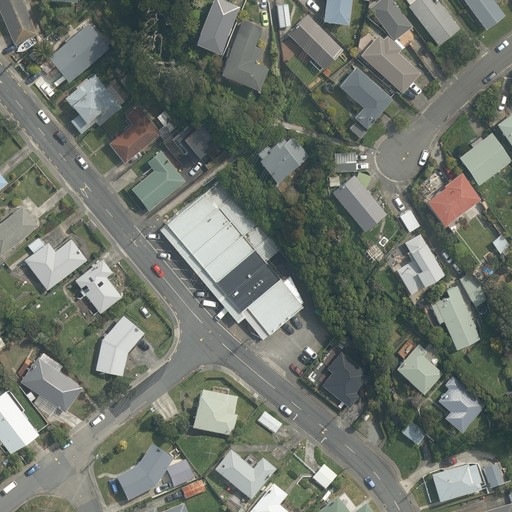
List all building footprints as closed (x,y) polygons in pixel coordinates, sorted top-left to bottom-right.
[(38,34),(22,0),(0,0),(0,11),(14,44),(38,34)] [(240,6),(225,0),(212,0),(195,43),(220,54),(240,6)] [(350,0),(325,0),(322,21),(348,24),(350,0)] [(377,0),(368,7),(391,40),(411,26),(391,0),(377,0)] [(413,0),(406,6),(435,44),(458,27),(436,0),(413,0)] [(463,0),(485,29),(504,15),(493,0),(463,0)] [(291,26),(288,4),(276,5),(279,27),(291,26)] [(307,14),(287,33),(323,69),(343,49),(307,14)] [(263,27),(242,19),(231,48),(229,47),(226,56),(227,57),(221,74),(259,90),(267,67),(255,62),(261,48),(255,46),(263,27)] [(88,22),(47,56),(68,82),(109,47),(88,22)] [(376,34),(356,54),(399,93),(418,72),(395,52),(399,48),(391,40),(384,34),(381,38),(376,34)] [(392,99),(356,66),(339,86),(362,107),(353,116),(366,128),(392,99)] [(77,88),(65,98),(73,108),(74,107),(79,113),(70,121),(81,134),(96,122),(99,126),(122,107),(95,73),(88,79),(86,77),(76,86),(77,88)] [(109,143),(125,163),(162,133),(139,104),(125,115),(132,124),(109,143)] [(511,146),(511,111),(496,123),(511,146)] [(188,122),(172,136),(184,150),(182,152),(191,163),(197,159),(194,156),(200,151),(198,149),(204,144),(201,140),(208,135),(197,122),(191,127),(188,122)] [(491,131),(458,156),(479,186),(511,161),(491,131)] [(262,158),(259,160),(277,183),(308,156),(291,137),(286,141),(283,137),(270,148),(268,144),(257,153),(262,158)] [(185,181),(161,150),(147,161),(153,170),(131,188),(149,210),(185,181)] [(356,171),(355,152),(334,153),(335,172),(356,171)] [(198,159),(183,171),(194,184),(208,172),(198,159)] [(386,213),(365,189),(371,176),(358,171),(356,178),(354,174),(332,192),(365,231),(386,213)] [(445,226),(481,199),(461,171),(443,185),(444,187),(427,200),(445,226)] [(340,185),(339,175),(329,176),(330,186),(340,185)] [(220,178),(159,229),(238,322),(244,317),(263,340),(303,306),(302,305),(304,303),(290,276),(283,281),(243,234),(258,222),(220,178)] [(0,255),(38,223),(22,204),(0,221),(0,255)] [(410,209),(399,216),(409,232),(419,226),(410,209)] [(411,294),(444,274),(420,233),(404,242),(414,258),(409,261),(410,262),(397,270),(411,294)] [(511,246),(502,234),(492,242),(501,254),(511,246)] [(47,290),(87,259),(71,237),(55,249),(48,240),(44,243),(39,237),(28,245),(33,252),(24,258),(47,290)] [(107,275),(113,270),(103,257),(75,278),(83,289),(81,290),(84,295),(86,294),(100,313),(122,296),(107,275)] [(471,272),(459,279),(476,306),(488,299),(471,272)] [(468,312),(457,285),(446,289),(449,296),(435,302),(436,303),(431,305),(439,323),(444,321),(457,350),(480,339),(470,318),(473,317),(470,311),(468,312)] [(102,338),(95,369),(123,374),(127,350),(144,330),(123,313),(102,338)] [(418,343),(396,368),(424,394),(443,373),(434,365),(439,360),(434,356),(439,351),(430,343),(425,348),(418,343)] [(83,386),(59,370),(63,364),(43,351),(40,356),(38,355),(20,380),(39,393),(34,401),(38,405),(37,406),(52,416),(58,406),(66,411),(83,386)] [(349,407),(359,395),(355,392),(369,374),(341,351),(327,368),(332,372),(321,385),(349,407)] [(445,417),(462,432),(485,404),(452,375),(444,384),(448,387),(438,400),(450,411),(445,417)] [(5,388),(0,391),(0,438),(10,453),(39,432),(5,388)] [(201,397),(199,397),(192,429),(231,436),(237,416),(234,415),(238,397),(202,390),(201,397)] [(165,393),(150,402),(164,423),(178,413),(165,393)] [(275,434),(282,425),(264,412),(257,421),(275,434)] [(417,444),(427,431),(411,419),(401,432),(417,444)] [(174,459),(152,444),(138,466),(116,477),(128,501),(156,486),(174,459)] [(251,501),(276,470),(262,458),(254,469),(231,450),(214,470),(251,501)] [(497,464),(483,469),(491,489),(505,484),(497,464)] [(337,476),(324,465),(312,478),(325,489),(337,476)] [(444,472),(431,476),(439,504),(482,491),(479,484),(482,484),(476,465),(469,467),(468,465),(449,471),(449,470),(444,471),(444,472)] [(181,486),(200,478),(195,466),(176,474),(181,486)] [(206,491),(202,480),(181,488),(186,499),(206,491)] [(288,511),(279,505),(287,495),(273,484),(250,511),(288,511)] [(372,511),(366,504),(354,511),(349,511),(337,497),(318,511),(372,511)] [(187,511),(184,503),(161,511),(156,511),(155,508),(145,511),(187,511)]
